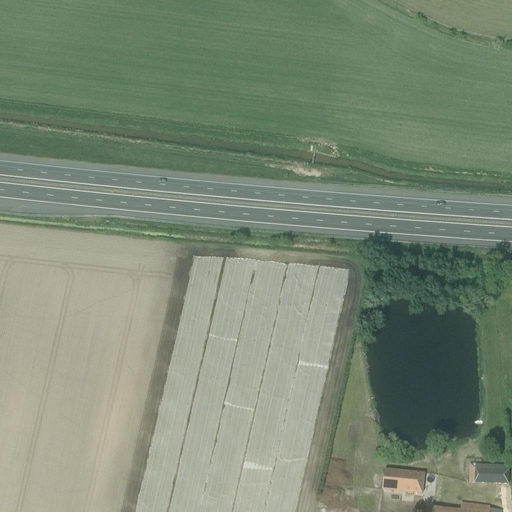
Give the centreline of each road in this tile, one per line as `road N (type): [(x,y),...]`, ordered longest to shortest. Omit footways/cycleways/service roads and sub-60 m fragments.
road 1 (motorway): [(511,213),(0,162)]
road 2 (motorway): [(0,186),(511,234)]
